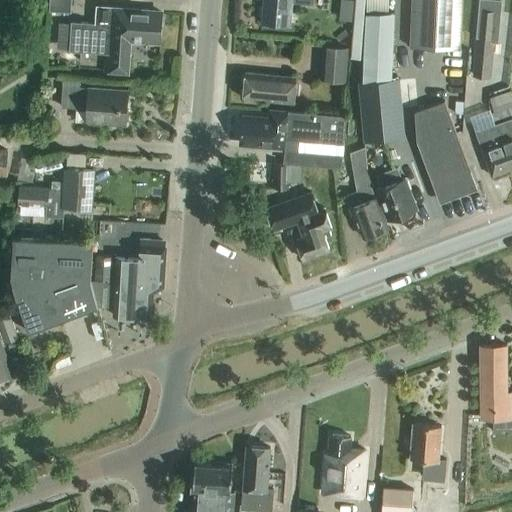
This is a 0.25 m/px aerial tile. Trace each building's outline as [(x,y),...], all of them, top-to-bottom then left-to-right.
[(72,11),(71,0),(51,0),(51,10),(72,11)] [(263,0),(262,23),(290,26),(292,3),(314,5),(314,0),(263,0)] [(355,0),(351,58),(361,59),(365,0),(355,0)] [(411,0),(410,48),(460,50),(461,0),(411,0)] [(146,43),(147,41),(160,41),(162,13),(149,12),(149,10),(96,6),(95,24),(71,22),(69,51),(105,53),(104,72),(128,74),(130,42),(146,43)] [(391,80),(394,14),(366,14),(363,82),(359,83),(364,142),(404,139),(398,79),(391,80)] [(476,38),(474,58),(472,76),(491,78),(495,40),(476,38)] [(345,81),(348,47),(324,45),(322,79),(345,81)] [(246,73),(243,98),(294,103),(296,77),(246,73)] [(63,80),(61,103),(61,107),(76,108),(75,121),(85,122),(85,125),(102,127),(102,124),(126,126),(130,89),(88,86),(88,88),(79,87),(80,81),(63,80)] [(495,125),(511,170),(511,169),(511,95),(510,91),(485,99),(495,126),(495,125)] [(444,101),(414,113),(416,142),(439,200),(476,186),(444,101)] [(342,168),(347,117),(269,110),(269,118),(242,116),(240,144),(252,145),(252,147),(286,150),(287,149),(290,149),(289,163),(274,162),(273,188),(288,188),(288,182),(300,182),(301,164),(342,168)] [(495,125),(495,126),(476,133),(482,148),(492,177),(511,170),(495,125)] [(356,193),(351,194),(347,196),(351,208),(349,208),(354,223),(357,222),(363,238),(388,228),(377,198),(375,199),(371,188),(373,187),(368,175),(367,171),(364,147),(349,153),(356,193)] [(25,156),(22,172),(35,174),(37,158),(25,156)] [(37,162),(40,173),(64,167),(61,156),(37,162)] [(46,206),(46,216),(62,217),(63,207),(91,209),(93,171),(65,169),(64,190),(20,187),(19,204),(46,206)] [(412,219),(415,215),(415,210),(408,191),(411,190),(406,178),(401,180),(397,169),(377,176),(381,188),(377,189),(389,220),(401,216),(404,219),(408,220),(412,219)] [(325,209),(318,211),(308,185),(295,190),(304,216),(296,219),(303,238),(296,240),(303,260),(329,250),(325,238),(331,236),(329,229),(331,229),(325,209)] [(89,214),(88,241),(14,236),(11,276),(28,332),(97,306),(100,315),(113,316),(116,282),(90,280),(92,256),(93,241),(99,242),(100,215),(89,214)] [(163,251),(165,251),(166,239),(142,238),(141,249),(163,251)] [(92,256),(90,280),(116,282),(113,316),(151,318),(152,293),(163,287),(165,251),(163,251),(141,249),(141,259),(92,256)] [(0,307),(0,329),(13,325),(6,305),(0,307)] [(0,379),(12,375),(0,341),(0,379)] [(511,393),(507,393),(507,345),(480,345),(480,390),(481,390),(482,419),(511,418),(511,393)] [(446,459),(439,459),(441,426),(413,424),(410,459),(423,460),(422,479),(444,481),(446,459)] [(323,493),(351,495),(363,496),(366,451),(349,450),(350,436),(330,435),(329,455),(326,455),(323,493)] [(246,446),(242,510),(266,511),(271,511),(273,490),(267,490),(270,448),(246,446)] [(232,511),(234,491),(231,491),(233,464),(212,463),(212,465),(199,464),(194,468),(193,478),(191,478),(190,489),(191,489),(189,511),(232,511)] [(383,488),(381,511),(411,511),(413,490),(383,488)]
